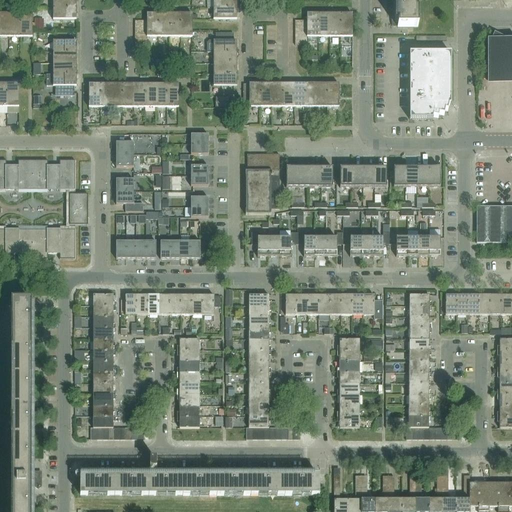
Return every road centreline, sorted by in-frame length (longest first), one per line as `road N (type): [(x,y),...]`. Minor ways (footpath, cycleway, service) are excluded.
road 1 (residential): [(234,278),(464,277),(464,142)]
road 2 (residential): [(100,278),(100,141),(0,141)]
road 3 (residential): [(64,453),(64,278),(100,278)]
road 4 (residential): [(321,453),(161,453)]
road 5 (residential): [(481,453),(321,453)]
road 6 (residential): [(234,278),(233,136)]
road 7 (residential): [(369,138),(364,0)]
road 8 (residential): [(100,278),(234,278)]
road 9 (residential): [(464,142),(464,17)]
road 10 (residential): [(122,16),(86,16),(87,68),(122,68)]
road 11 (residential): [(282,17),(247,16),(247,68),(282,68)]
road 12 (residential): [(481,389),(481,346),(446,346),(446,389)]
road 13 (residential): [(321,389),(320,346),(286,346),(286,389)]
road 14 (residential): [(161,389),(160,346),(126,346),(126,389)]
